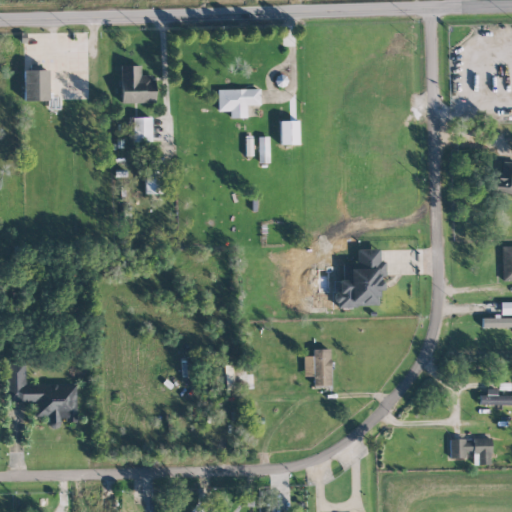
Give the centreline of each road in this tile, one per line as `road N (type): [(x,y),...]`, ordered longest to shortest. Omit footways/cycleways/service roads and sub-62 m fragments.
road 1 (residential): [(0,480),(288,470),(321,463),(394,408),(419,376),(445,304),(429,6)]
road 2 (tertiary): [(0,19),(511,4)]
